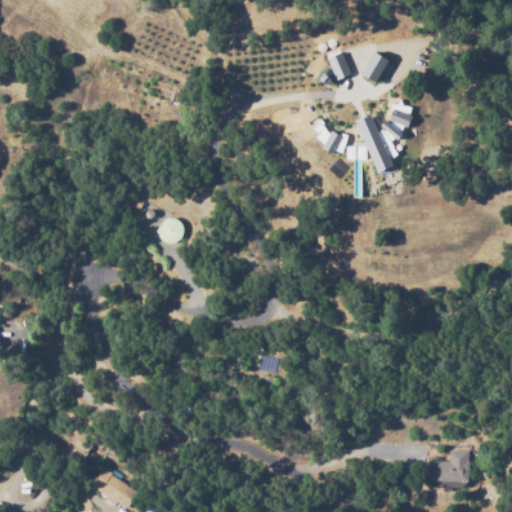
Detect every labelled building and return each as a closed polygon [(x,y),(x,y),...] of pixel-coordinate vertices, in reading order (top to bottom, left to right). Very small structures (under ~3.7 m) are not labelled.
[(363,69),(376,47),(390,56),(377,78),(363,69)] [(351,71),(337,77),(328,56),(342,50),(351,71)] [(356,117),(371,110),(396,163),(381,170),(356,117)] [(349,136),(325,128),(320,143),(326,145),(325,149),(343,155),(349,136)] [(135,196),(142,200),(139,206),(132,202),(135,196)] [(171,214),(173,214),(174,215),(176,215),(177,217),(179,218),(180,220),(180,222),(181,224),(181,226),(181,229),(180,231),(180,233),(179,235),(178,236),(176,238),(175,239),(173,239),(171,239),(169,239),(168,239),(166,238),(165,237),(164,235),(163,233),(162,231),(161,229),(161,227),(161,225),(162,222),(162,220),(163,219),(165,217),(166,216),(168,215),(169,214),(171,214)] [(81,452),(73,444),(83,433),(91,441),(81,452)] [(468,481),(428,480),(429,461),(449,462),(450,449),(469,449),(468,481)] [(125,511),(104,499),(107,495),(93,485),(104,467),(118,475),(116,478),(138,491),(125,511)]
